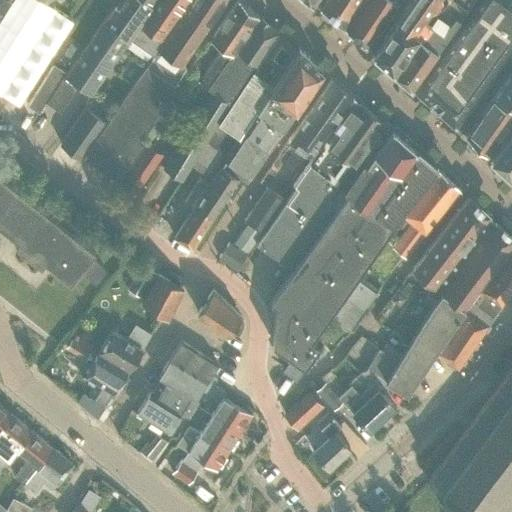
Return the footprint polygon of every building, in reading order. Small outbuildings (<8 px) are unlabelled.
[(0,0),(0,13),(8,0),(0,0)] [(154,0),(122,0),(117,7),(113,4),(66,72),(46,101),(60,111),(79,84),(91,92),(151,4),(154,0)] [(190,0),(164,38),(147,64),(123,98),(84,155),(118,179),(143,144),(138,141),(177,85),(174,82),(186,65),(181,61),(223,0),(190,0)] [(147,64),(164,38),(160,35),(184,0),(156,0),(131,37),(132,37),(124,48),(147,64)] [(212,81),(228,58),(258,14),(242,0),(235,0),(211,37),(223,45),(202,75),(206,78),(212,81)] [(325,0),(321,8),(343,27),(360,0),(325,0)] [(364,0),(345,29),(365,46),(395,0),(364,0)] [(393,70),(442,0),(409,0),(373,53),(393,70)] [(442,0),(393,70),(411,86),(471,0),(442,0)] [(511,0),(472,0),(411,87),(456,127),(511,48),(511,0)] [(212,81),(208,88),(211,90),(230,102),(278,30),(261,15),(231,60),(228,58),(227,59),(212,81)] [(217,123),(220,125),(238,138),(299,48),(278,30),(230,102),(217,123)] [(238,138),(227,154),(252,171),(291,115),(323,68),(299,48),(238,138)] [(66,72),(53,63),(28,104),(39,112),(46,101),(66,72)] [(511,69),(509,74),(466,137),(487,155),(511,119),(511,69)] [(288,139),(311,155),(353,96),(354,95),(332,77),(288,139)] [(211,90),(164,166),(182,178),(217,123),(230,102),(211,90)] [(358,101),(353,96),(311,155),(292,183),(296,186),(256,242),(290,266),(335,203),(327,198),(385,121),(360,99),(358,101)] [(81,158),(84,155),(107,120),(86,105),(59,143),(81,158)] [(155,121),(143,136),(150,141),(161,125),(155,121)] [(220,125),(209,141),(222,150),(227,154),(238,138),(220,125)] [(418,150),(415,147),(392,127),(366,162),(362,159),(343,189),(347,192),(271,299),(276,303),(273,341),(291,354),(282,367),(295,377),(304,364),(319,343),(311,338),(311,337),(328,314),(362,264),(373,249),(438,167),(418,150)] [(511,175),(511,128),(490,158),(511,177),(511,175)] [(209,141),(192,166),(206,175),(221,153),(222,150),(209,141)] [(159,155),(145,145),(120,180),(135,190),(159,155)] [(245,182),(252,171),(227,154),(226,156),(225,158),(225,159),(209,182),(200,176),(184,199),(195,206),(212,217),(239,178),(245,182)] [(438,167),(373,249),(383,258),(390,249),(403,259),(460,187),(438,167)] [(0,228),(22,246),(17,252),(41,271),(46,264),(70,284),(81,271),(95,282),(105,270),(90,258),(94,253),(0,176),(0,228)] [(268,185),(232,237),(249,249),(285,197),(268,185)] [(432,284),(488,215),(489,214),(469,195),(411,268),(432,284)] [(191,247),(212,217),(195,206),(174,236),(191,247)] [(488,215),(432,284),(421,300),(431,306),(398,359),(385,380),(385,381),(392,384),(407,393),(435,352),(472,300),(480,289),(511,246),(511,235),(495,220),(494,221),(488,215)] [(218,257),(230,265),(237,269),(247,254),(228,242),(218,257)] [(511,246),(472,300),(479,305),(492,315),(510,290),(511,291),(511,246)] [(116,273),(142,292),(156,272),(129,254),(116,273)] [(367,268),(362,264),(328,314),(349,329),(377,290),(360,277),(367,268)] [(157,273),(143,297),(141,301),(168,317),(182,287),(157,273)] [(240,315),(213,289),(198,312),(228,332),(240,315)] [(479,305),(472,300),(435,352),(458,368),(494,316),(492,315),(479,305)] [(99,351),(128,369),(141,348),(141,347),(150,333),(135,324),(126,338),(113,330),(99,351)] [(96,390),(91,397),(106,406),(126,372),(97,354),(71,338),(65,348),(85,360),(87,357),(93,361),(85,373),(96,379),(94,383),(98,385),(95,390),(96,390)] [(169,358),(181,366),(193,348),(181,340),(169,358)] [(366,369),(377,375),(385,380),(398,359),(379,347),(366,369)] [(194,374),(205,355),(193,348),(181,366),(194,374)] [(207,379),(213,383),(217,378),(211,374),(218,363),(205,355),(194,374),(205,381),(207,379)] [(162,377),(162,378),(195,398),(201,388),(205,381),(194,374),(181,366),(169,358),(159,375),(162,377)] [(511,511),(511,367),(428,480),(446,493),(442,505),(444,511),(511,511)] [(382,393),(392,384),(385,381),(385,380),(377,375),(372,382),(360,393),(351,384),(338,395),(343,400),(369,429),(394,406),(382,393)] [(198,400),(195,398),(162,378),(153,391),(150,389),(136,412),(168,431),(181,410),(190,415),(198,400)] [(207,379),(205,381),(201,388),(220,400),(211,413),(240,432),(252,414),(223,396),(226,391),(213,383),(207,379)] [(343,400),(338,395),(325,380),(315,389),(333,409),(343,400)] [(330,407),(319,396),(303,411),(314,422),(330,407)] [(0,404),(0,427),(11,413),(0,404)] [(205,423),(199,432),(228,450),(240,432),(211,413),(200,406),(194,416),(205,423)] [(313,451),(327,467),(350,447),(330,425),(336,420),(329,412),(317,423),(325,432),(329,436),(313,451)] [(31,429),(11,413),(0,427),(0,451),(0,452),(0,468),(16,449),(31,429)] [(199,432),(188,425),(184,431),(195,438),(188,450),(183,459),(181,458),(172,472),(189,483),(197,470),(196,469),(203,459),(217,468),(228,450),(199,432)] [(31,429),(16,449),(28,458),(14,475),(23,483),(52,447),(31,429)] [(146,442),(140,450),(152,459),(158,451),(146,442)] [(43,482),(51,488),(57,481),(57,482),(72,463),(53,447),(24,483),(35,492),(43,482)] [(29,511),(32,507),(13,497),(7,509),(13,511),(29,511)]
